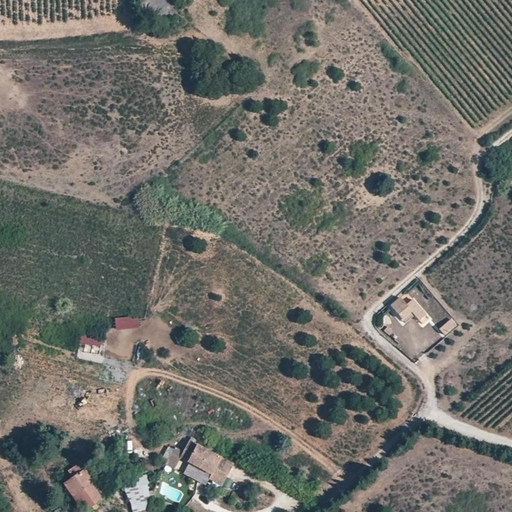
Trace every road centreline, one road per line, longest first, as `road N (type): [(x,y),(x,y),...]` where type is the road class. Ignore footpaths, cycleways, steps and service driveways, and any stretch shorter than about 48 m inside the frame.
road 1 (track): [(406,282),(468,224),(485,161),(511,133)]
road 2 (unclassified): [(425,412),(426,383),(369,320),(406,282)]
road 3 (unclassified): [(313,511),(425,412)]
